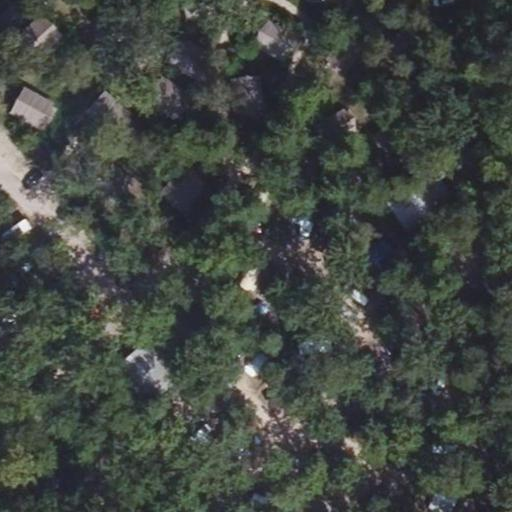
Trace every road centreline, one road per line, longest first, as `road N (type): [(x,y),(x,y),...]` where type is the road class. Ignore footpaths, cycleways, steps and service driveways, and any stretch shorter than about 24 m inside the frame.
road 1 (motorway): [(311,0),(156,511)]
road 2 (motorway): [(237,511),(378,0)]
